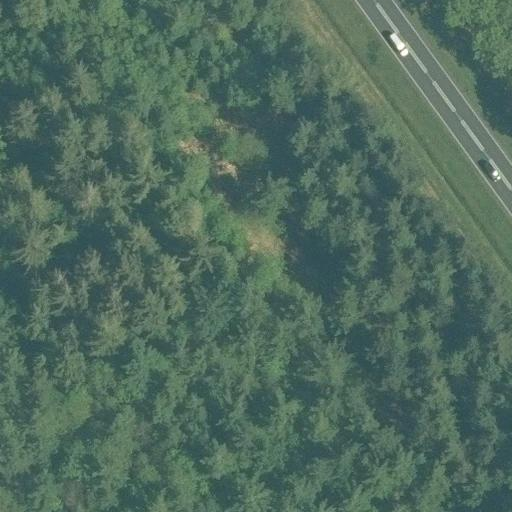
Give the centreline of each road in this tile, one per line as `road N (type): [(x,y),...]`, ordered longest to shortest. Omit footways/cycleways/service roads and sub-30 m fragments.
road 1 (track): [(511,318),(285,0)]
road 2 (trunk): [(511,193),(371,0)]
